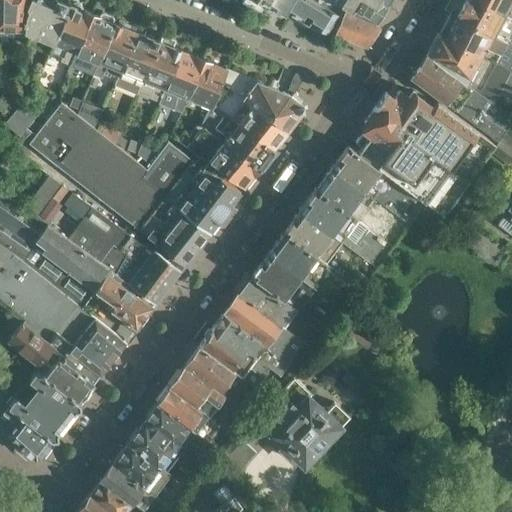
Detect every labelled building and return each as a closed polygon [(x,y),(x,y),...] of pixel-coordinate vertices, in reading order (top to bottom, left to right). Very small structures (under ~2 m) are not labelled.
[(24,30),(27,2),(26,4),(26,0),(0,0),(0,44),(23,44),(24,30)] [(27,0),(27,2),(24,30),(29,32),(26,40),(49,50),(69,3),(61,0),(27,0)] [(267,0),(266,2),(272,6),(271,7),(273,8),(272,10),(279,14),(280,12),(283,14),(291,0),(267,0)] [(296,0),(289,12),(307,23),(309,21),(326,32),(338,12),(342,15),(343,11),(373,23),(386,2),(385,1),(385,0),(296,0)] [(511,42),(511,15),(481,0),(454,0),(449,10),(511,42)] [(511,0),(481,0),(511,15),(511,0)] [(61,60),(70,63),(91,12),(83,9),(83,5),(80,3),(77,1),(74,2),(71,4),(69,3),(49,50),(50,51),(50,50),(63,55),(61,60)] [(445,35),(511,69),(511,42),(449,10),(442,23),(443,27),(447,30),(445,35)] [(91,12),(70,63),(79,67),(81,64),(94,69),(92,73),(114,20),(112,14),(104,11),(98,14),(91,12)] [(343,11),(342,15),(335,31),(366,44),(378,25),(373,23),(343,11)] [(114,20),(92,73),(102,76),(104,70),(117,76),(135,29),(114,20)] [(114,82),(136,91),(158,38),(135,29),(117,76),(114,82)] [(426,53),(492,102),(498,91),(511,100),(511,69),(445,35),(437,31),(426,53)] [(136,91),(159,100),(180,47),(173,44),(175,38),(163,33),(160,39),(158,38),(136,91)] [(159,100),(158,102),(180,111),(183,104),(202,57),(180,47),(159,100)] [(511,116),(492,102),(426,53),(410,75),(497,139),(511,118),(511,116)] [(209,105),(211,100),(220,79),(225,66),(202,57),(183,104),(193,107),(196,100),(209,105)] [(232,88),(286,130),(302,109),(302,102),(289,92),(225,66),(220,79),(232,88)] [(368,136),(358,150),(358,151),(384,169),(388,173),(444,213),(489,151),(490,150),(494,142),(477,130),(436,100),(433,104),(414,90),(412,88),(407,94),(392,84),(387,91),(385,90),(359,122),(360,130),(368,136)] [(232,88),(218,105),(273,147),(286,130),(232,88)] [(27,127),(20,135),(98,197),(159,245),(160,243),(184,262),(240,189),(220,174),(208,165),(198,157),(195,161),(167,140),(146,167),(61,100),(35,133),(27,127)] [(201,122),(258,166),(273,147),(211,100),(209,105),(201,122)] [(9,119),(24,129),(35,112),(19,103),(9,119)] [(490,150),(489,151),(496,155),(511,167),(511,118),(497,139),(494,142),(490,150)] [(184,134),(178,141),(198,157),(208,165),(211,161),(224,170),(243,185),(253,172),(253,173),(258,166),(201,122),(201,123),(202,124),(191,140),(184,134)] [(136,158),(144,165),(156,144),(143,140),(136,158)] [(347,143),(331,164),(373,196),(373,197),(383,204),(390,195),(380,188),(380,187),(379,185),(388,173),(384,169),(358,151),(347,143)] [(315,185),(351,212),(360,200),(367,205),(373,197),(373,196),(331,164),(315,185)] [(51,193),(61,198),(69,184),(47,172),(32,197),(44,204),(51,193)] [(511,235),(511,184),(510,188),(511,189),(511,195),(499,212),(503,216),(497,224),(511,235)] [(298,208),(341,240),(342,239),(373,261),(388,240),(351,212),(315,185),(298,208)] [(0,244),(19,259),(48,221),(0,186),(0,244)] [(91,204),(68,236),(110,267),(119,273),(128,280),(132,284),(155,301),(180,267),(153,247),(148,245),(143,242),(91,204)] [(298,208),(282,229),(325,261),(341,240),(298,208)] [(108,271),(110,267),(68,236),(48,221),(19,259),(82,306),(95,289),(113,302),(109,307),(109,308),(107,310),(134,329),(153,304),(129,287),(132,284),(128,280),(127,280),(120,275),(117,278),(108,271)] [(322,291),(331,298),(347,277),(325,261),(282,229),(266,250),(322,291)] [(0,301),(11,311),(24,321),(62,349),(63,348),(91,312),(82,306),(19,259),(0,244),(0,301)] [(252,270),(251,272),(299,308),(315,286),(266,250),(258,261),(252,270)] [(237,290),(283,326),(295,310),(296,310),(297,308),(299,308),(251,272),(237,290)] [(223,310),(223,311),(265,344),(265,343),(289,361),(295,365),(311,347),(304,341),(283,326),(237,290),(223,310)] [(223,311),(199,342),(242,375),(248,379),(247,380),(256,386),(269,366),(280,374),(289,361),(265,343),(265,344),(223,311)] [(69,364),(94,380),(125,339),(91,312),(63,348),(74,357),(69,364)] [(9,339),(45,370),(62,349),(24,321),(9,339)] [(248,379),(242,375),(199,342),(186,361),(234,397),(247,380),(248,379)] [(62,349),(45,370),(43,372),(79,400),(94,380),(69,364),(74,357),(62,349)] [(186,361),(169,383),(214,417),(228,428),(228,427),(245,405),(234,397),(186,361)] [(5,400),(53,436),(79,400),(43,372),(35,366),(28,376),(36,382),(23,399),(15,392),(13,394),(11,392),(5,400)] [(341,423),(350,414),(335,400),(329,406),(329,405),(324,405),(323,407),(309,394),(311,391),(294,375),(270,401),(250,421),(268,437),(271,434),(281,443),(279,444),(289,454),(290,452),(304,465),(342,424),(341,423)] [(169,383),(156,399),(195,429),(195,428),(215,444),(228,428),(214,417),(169,383)] [(53,436),(5,400),(1,397),(0,398),(0,424),(20,443),(20,444),(30,453),(40,452),(53,436)] [(126,439),(158,463),(159,462),(166,467),(195,429),(156,399),(126,439)] [(233,431),(219,446),(237,470),(255,451),(233,431)] [(112,459),(155,492),(170,472),(158,463),(126,439),(112,459)] [(155,493),(112,459),(100,475),(138,505),(144,509),(155,493)] [(89,490),(117,511),(120,511),(130,500),(131,500),(138,505),(100,475),(99,476),(89,490)] [(218,503),(207,510),(208,511),(241,511),(239,508),(242,505),(226,484),(213,493),(218,503)] [(117,511),(89,490),(79,505),(87,511),(117,511)]
